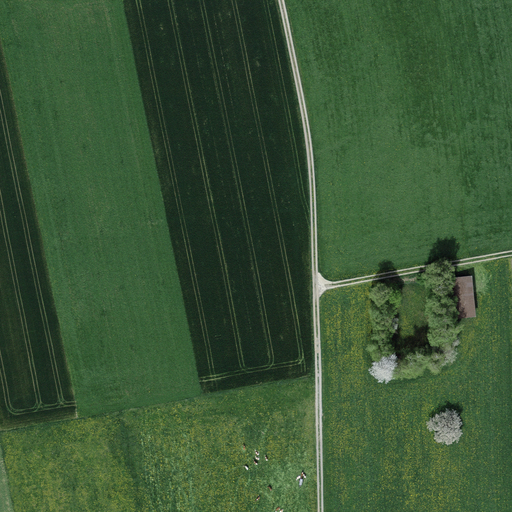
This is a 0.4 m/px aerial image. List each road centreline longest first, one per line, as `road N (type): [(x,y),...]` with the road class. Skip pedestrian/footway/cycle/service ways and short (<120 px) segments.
road 1 (track): [(282,0),(304,111),(322,511)]
road 2 (track): [(316,285),(511,251)]
